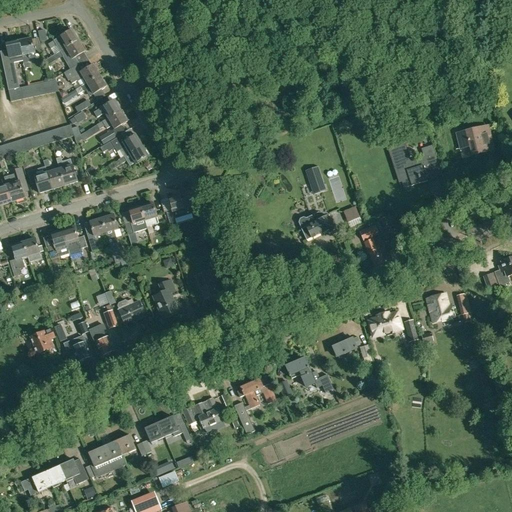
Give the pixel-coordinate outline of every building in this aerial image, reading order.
[(45,30),(38,31),(40,42),(47,41),(45,30)] [(65,48),(78,40),(71,30),(48,44),(51,49),(56,46),(60,52),(65,48)] [(19,41),(23,61),(25,69),(30,68),(27,55),(34,54),(34,51),(37,50),(40,53),(42,53),(40,44),(33,46),(31,38),(19,41)] [(15,89),(18,88),(13,63),(23,61),(19,41),(18,42),(18,40),(11,41),(11,43),(8,44),(7,44),(9,52),(1,53),(9,90),(15,89)] [(63,57),(70,68),(77,64),(74,58),(85,51),(78,40),(65,48),(60,52),(44,61),(47,66),(63,56),(63,57)] [(475,66),(479,85),(489,83),(484,64),(475,66)] [(78,82),(81,87),(99,75),(93,65),(80,73),(76,67),(64,74),(68,81),(70,80),(72,84),(78,81),(78,82)] [(72,99),(72,98),(84,91),(85,92),(90,89),(93,94),(106,86),(99,75),(81,87),(68,95),(62,99),(61,99),(64,104),(72,99)] [(56,80),(50,82),(53,93),(59,92),(56,80)] [(49,82),(44,83),(47,94),(53,93),(50,82),(49,82)] [(44,83),(38,84),(41,96),(47,94),(44,83)] [(38,84),(32,85),(35,97),(41,96),(38,84)] [(29,86),(26,87),(29,98),(35,97),(32,85),(29,86)] [(26,87),(20,88),(23,99),(29,98),(26,87)] [(23,99),(20,88),(18,88),(15,89),(17,101),(23,99)] [(17,101),(15,89),(9,90),(11,102),(17,101)] [(95,95),(84,99),(86,104),(97,99),(95,95)] [(81,99),(69,107),(72,112),(84,105),(81,99)] [(104,113),(107,119),(108,119),(120,111),(114,100),(94,113),(97,118),(104,113)] [(97,125),(99,130),(105,126),(107,129),(112,126),(114,129),(127,121),(120,111),(108,119),(107,119),(97,125)] [(412,118),(414,125),(424,121),(422,114),(412,118)] [(424,116),(426,123),(432,121),(430,114),(424,116)] [(71,125),(65,127),(68,138),(74,136),(72,129),(71,125)] [(101,131),(99,130),(97,125),(81,135),(84,142),(101,131)] [(65,127),(59,128),(63,140),(68,138),(65,127)] [(72,129),(74,136),(75,138),(81,135),(78,127),(72,129)] [(471,146),(473,155),(493,150),(488,127),(457,134),(461,148),(471,146)] [(59,128),(53,130),(57,141),(63,140),(59,128)] [(53,130),(48,132),(51,143),(57,141),(53,130)] [(99,138),(104,145),(116,137),(112,130),(99,138)] [(48,132),(42,134),(45,145),(51,143),(48,132)] [(42,134),(36,135),(40,147),(45,145),(42,134)] [(142,143),(148,140),(144,134),(139,138),(142,143)] [(36,135),(30,137),(34,148),(40,147),(36,135)] [(122,135),(111,142),(117,152),(119,151),(123,157),(129,154),(142,146),(135,136),(126,141),(122,135)] [(30,137),(25,139),(28,150),(34,148),(30,137)] [(25,139),(19,141),(22,152),(28,150),(25,139)] [(19,141),(13,142),(17,154),(22,152),(19,141)] [(13,142),(7,144),(11,155),(17,154),(13,142)] [(7,144),(2,146),(5,157),(11,155),(7,144)] [(391,149),(389,150),(392,159),(394,159),(400,176),(408,174),(412,186),(427,181),(423,169),(439,164),(433,145),(421,149),(424,157),(411,161),(405,144),(391,149)] [(109,167),(111,170),(127,161),(130,166),(134,163),(135,165),(148,157),(142,146),(129,154),(123,157),(118,160),(118,161),(109,167)] [(59,169),(64,186),(77,182),(70,160),(62,162),(61,157),(56,159),(59,169)] [(86,170),(90,176),(96,172),(93,166),(86,170)] [(306,171),(311,185),(312,184),(315,193),(324,190),(322,184),(323,183),(318,167),(306,171)] [(4,178),(6,185),(11,202),(24,198),(22,193),(28,192),(21,168),(15,170),(17,174),(4,178)] [(47,173),(52,190),(64,186),(59,169),(47,173)] [(34,177),(39,194),(52,190),(47,173),(34,177)] [(0,187),(0,205),(11,202),(6,185),(0,187)] [(180,195),(188,221),(193,219),(191,213),(198,211),(198,209),(204,207),(200,196),(194,198),(192,191),(180,195)] [(176,222),(176,224),(188,221),(180,195),(168,198),(172,210),(166,212),(170,224),(176,222)] [(141,207),(147,229),(149,234),(154,232),(152,226),(159,224),(157,217),(153,203),(141,207)] [(125,224),(128,235),(147,229),(141,207),(129,210),(132,222),(125,224)] [(301,229),(306,240),(322,232),(322,233),(326,232),(328,233),(333,231),(334,228),(327,215),(323,217),(321,211),(306,218),(304,217),(300,219),(299,223),(301,228),(301,229)] [(116,264),(121,263),(128,261),(126,254),(123,255),(119,244),(117,242),(114,243),(113,240),(117,239),(114,231),(118,229),(114,215),(102,219),(107,238),(108,238),(114,259),(115,264),(116,264)] [(380,219),(384,229),(390,227),(386,217),(380,219)] [(99,240),(107,238),(102,219),(90,222),(93,233),(87,234),(92,252),(102,249),(99,240)] [(200,219),(181,225),(183,234),(202,228),(200,219)] [(363,239),(369,252),(368,253),(376,269),(384,265),(383,263),(385,262),(382,256),(380,257),(371,235),(377,233),(374,225),(359,232),(362,239),(363,239)] [(74,227),(62,231),(69,254),(69,253),(71,258),(83,255),(81,249),(87,247),(84,236),(78,238),(74,227)] [(51,259),(52,263),(59,261),(58,257),(58,254),(60,253),(60,256),(69,254),(62,231),(50,235),(54,246),(48,248),(51,259)] [(140,239),(140,246),(155,245),(154,237),(140,239)] [(35,239),(23,243),(27,257),(28,257),(30,263),(42,259),(41,256),(40,256),(40,253),(39,254),(35,239)] [(10,262),(14,277),(22,275),(20,269),(25,268),(23,260),(27,259),(27,257),(23,243),(11,247),(15,260),(10,262)] [(211,250),(217,268),(224,265),(219,248),(211,250)] [(511,257),(501,262),(502,265),(498,266),(500,271),(495,272),(495,273),(484,277),(489,292),(496,290),(495,285),(499,284),(500,286),(509,282),(508,277),(511,275),(511,257)] [(88,271),(92,281),(100,279),(97,268),(88,271)] [(170,272),(173,278),(181,275),(178,268),(170,272)] [(195,277),(205,299),(218,293),(213,282),(218,280),(213,269),(195,277)] [(153,297),(162,318),(179,311),(171,294),(176,292),(171,280),(159,285),(162,293),(153,297)] [(106,293),(110,305),(116,303),(111,291),(106,293)] [(426,299),(433,323),(455,317),(451,305),(449,306),(446,294),(426,299)] [(118,310),(124,323),(145,314),(139,301),(133,304),(132,299),(128,301),(125,300),(118,303),(117,306),(118,309),(118,310)] [(470,307),(461,309),(462,315),(471,313),(470,307)] [(103,314),(109,329),(118,326),(112,310),(103,314)] [(368,320),(373,337),(385,334),(388,336),(392,335),(393,331),(402,329),(397,313),(389,315),(388,313),(377,316),(377,318),(368,320)] [(410,342),(419,340),(414,320),(404,322),(410,342)] [(77,325),(81,335),(89,332),(85,322),(77,325)] [(103,325),(89,331),(101,357),(115,351),(112,344),(113,343),(111,338),(109,338),(103,325)] [(39,354),(40,356),(46,353),(46,351),(55,347),(51,339),(56,337),(51,327),(49,328),(50,330),(31,338),(35,346),(32,347),(36,355),(39,354)] [(423,342),(423,344),(434,341),(431,332),(421,335),(422,337),(419,338),(420,342),(423,342)] [(73,347),(79,361),(92,356),(83,336),(77,338),(79,344),(73,347)] [(333,347),(337,357),(357,348),(356,346),(360,344),(357,338),(353,340),(353,339),(333,347)] [(366,365),(367,370),(375,368),(371,355),(368,345),(360,348),(363,358),(365,365),(366,365)] [(301,375),(306,387),(320,381),(316,371),(310,374),(308,368),(309,368),(305,359),(286,367),(292,379),(301,375)] [(234,406),(246,435),(255,431),(249,418),(246,411),(259,405),(255,396),(263,393),(268,404),(276,401),(266,377),(260,379),(240,388),(241,390),(237,392),(240,398),(245,395),(250,406),(245,408),(242,402),(234,406)] [(278,384),(284,399),(293,395),(287,380),(278,384)] [(195,407),(204,429),(223,420),(213,399),(195,407)] [(182,411),(188,426),(197,422),(191,408),(182,411)] [(158,423),(165,437),(179,431),(172,417),(158,423)] [(239,427),(236,419),(231,421),(235,429),(239,427)] [(145,429),(151,444),(165,437),(158,423),(145,429)] [(180,427),(186,441),(191,439),(185,424),(180,427)] [(130,435),(116,441),(122,456),(136,450),(130,435)] [(102,447),(113,471),(126,465),(122,456),(116,441),(102,447)] [(142,443),(147,454),(152,452),(147,441),(142,443)] [(137,445),(142,456),(147,454),(142,443),(137,445)] [(86,468),(91,479),(95,477),(96,478),(113,471),(102,447),(88,453),(93,464),(86,468)] [(74,460),(60,466),(66,481),(73,477),(77,485),(87,481),(86,479),(88,478),(80,459),(74,462),(74,460)] [(46,472),(52,486),(66,481),(60,466),(46,472)] [(160,466),(153,469),(156,477),(164,473),(160,466)] [(28,490),(31,496),(52,486),(46,472),(21,483),(25,491),(28,490)] [(156,481),(160,491),(178,484),(174,473),(156,481)] [(84,491),(88,500),(96,497),(92,487),(84,491)] [(155,493),(131,502),(135,511),(157,511),(162,510),(155,493)] [(219,511),(221,511),(228,509),(223,496),(214,500),(219,511)] [(171,508),(172,511),(191,511),(187,502),(171,508)] [(368,511),(365,503),(353,508),(355,511),(368,511)]
